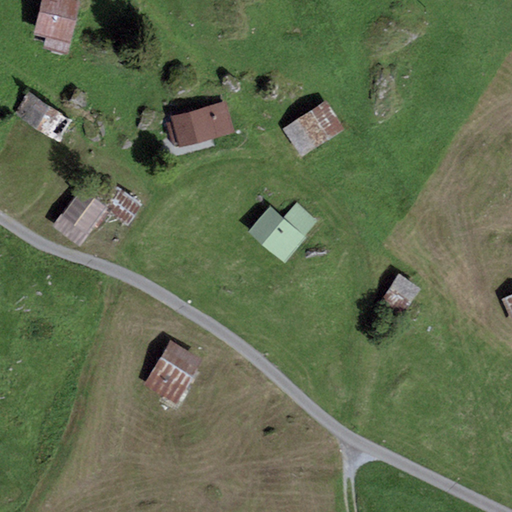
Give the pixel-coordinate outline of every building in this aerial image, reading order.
[(56,32),(52,45),(64,48),(75,2),(68,0),(45,0),(38,28),(56,32)] [(19,112),(28,118),(39,99),(30,94),(19,112)] [(39,99),(28,118),(48,131),(58,112),(39,99)] [(185,144),(184,138),(229,127),(223,105),(221,106),(220,102),(203,106),(204,110),(193,113),(191,109),(171,114),(173,119),(176,119),(177,123),(169,125),(175,147),(185,144)] [(340,125),(326,103),(313,112),(328,133),(340,125)] [(70,119),(58,112),(48,131),(59,138),(70,119)] [(301,120),(316,141),(328,133),(313,112),(301,120)] [(289,128),(304,150),(316,141),(301,120),(289,128)] [(120,190),(108,208),(125,220),(137,202),(120,190)] [(100,208),(80,192),(65,213),(85,229),(100,208)] [(254,229),(285,256),(314,221),(296,205),(283,220),(271,210),(254,229)] [(77,239),(85,229),(65,213),(57,223),(77,239)] [(400,277),(384,302),(399,312),(415,287),(400,277)] [(172,345),(150,383),(175,397),(196,360),(172,345)]
